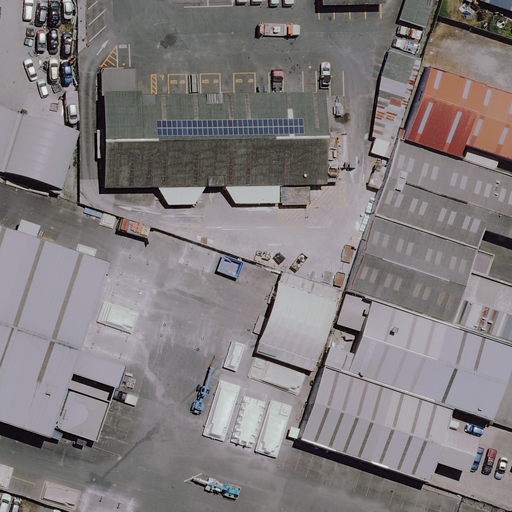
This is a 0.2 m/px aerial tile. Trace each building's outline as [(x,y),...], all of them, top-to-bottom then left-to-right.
[(435,0),(404,0),(399,19),(426,28),(435,0)] [(511,0),(481,0),(511,10),(511,0)] [(389,50),(377,90),(368,155),(384,160),(416,59),(389,50)] [(511,92),(432,65),(406,139),(461,157),(467,143),(511,158),(511,92)] [(0,133),(33,143),(42,110),(31,107),(35,94),(0,83),(0,133)] [(96,190),(319,187),(317,96),(95,99),(96,190)] [(399,137),(374,214),(479,247),(485,227),(511,235),(511,173),(461,157),(406,139),(399,137)] [(350,290),(373,299),(511,343),(511,283),(486,275),(494,255),(479,247),(374,214),(350,290)] [(108,260),(0,224),(0,417),(50,434),(108,260)] [(349,371),(455,407),(494,419),(511,359),(511,343),(373,299),(349,371)] [(349,371),(326,365),(302,438),(430,481),(438,462),(468,471),(480,437),(449,428),(455,407),(349,371)]
